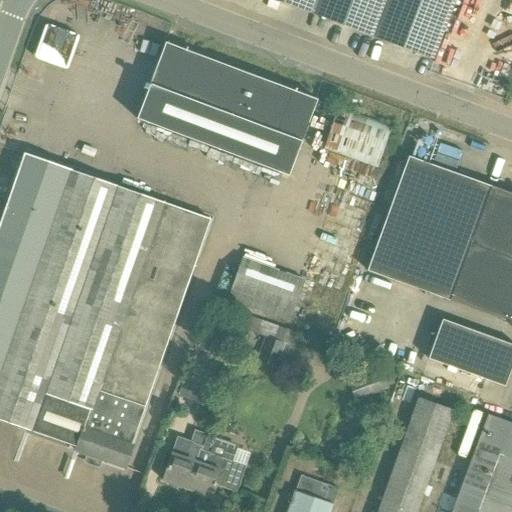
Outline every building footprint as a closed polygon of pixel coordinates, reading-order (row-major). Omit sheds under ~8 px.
[(455,0),(277,0),(433,60),(455,0)] [(316,101),(166,44),(137,121),(287,178),(316,101)] [(390,127),(337,109),(337,112),(324,149),(326,150),(377,167),(390,127)] [(126,468),(134,445),(132,445),(211,220),(25,155),(0,225),(0,420),(76,447),(75,450),(90,455),(88,461),(99,464),(101,459),(126,468)] [(511,194),(408,157),(367,271),(511,323),(511,194)] [(293,313),(304,280),(242,258),(230,291),(293,313)] [(299,349),(303,337),(276,328),(277,327),(247,318),(243,331),(264,338),(256,361),(281,369),(288,346),(299,349)] [(505,387),(511,367),(511,345),(442,320),(428,359),(505,387)] [(217,409),(230,370),(224,368),(232,344),(213,337),(191,400),(189,400),(187,405),(207,412),(209,406),(217,409)] [(395,387),(390,372),(383,374),(382,372),(348,383),(355,402),(389,390),(388,389),(395,387)] [(415,511),(450,414),(419,402),(379,511),(415,511)] [(511,511),(511,423),(488,415),(450,511),(511,511)] [(172,456),(163,481),(187,490),(206,435),(195,431),(191,442),(177,437),(171,455),(172,456)] [(206,435),(187,490),(212,498),(216,485),(237,493),(246,466),(233,461),(236,451),(233,445),(206,435)] [(330,511),(339,490),(302,476),(296,491),(288,511),(330,511)]
